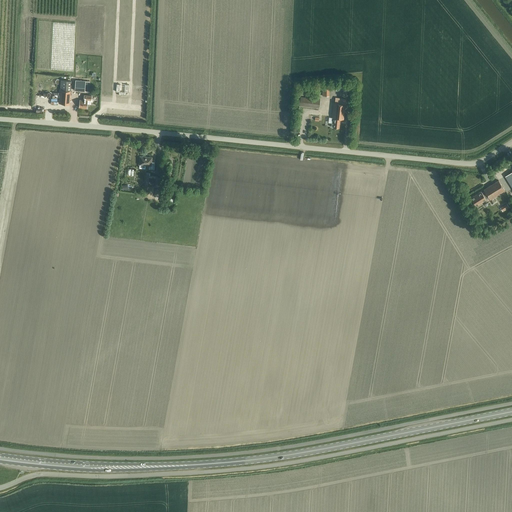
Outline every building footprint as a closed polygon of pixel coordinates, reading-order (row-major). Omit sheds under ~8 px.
[(59,104),(70,104),(71,81),(60,80),(59,104)] [(75,80),(74,90),(85,91),(85,81),(75,80)] [(318,96),(329,96),(329,86),(329,83),(318,83),(318,96)] [(336,91),(352,92),(353,84),(337,83),(336,91)] [(87,100),(86,100),(86,98),(85,98),(85,95),(83,94),(82,100),(80,100),(79,108),(87,108),(87,100)] [(299,106),(319,108),(320,99),(300,97),(299,106)] [(346,114),(344,114),(345,99),(335,98),(334,103),(332,124),(331,123),(331,127),(339,128),(339,119),(346,119),(346,114)] [(149,169),(154,170),(155,163),(151,162),(152,157),(140,156),(139,165),(149,166),(149,169)] [(488,197),(490,200),(505,190),(498,180),(470,198),(476,206),(486,200),(486,199),(488,197)] [(170,200),(173,201),(175,187),(173,186),(171,196),(162,195),(161,202),(170,203),(170,200)]
